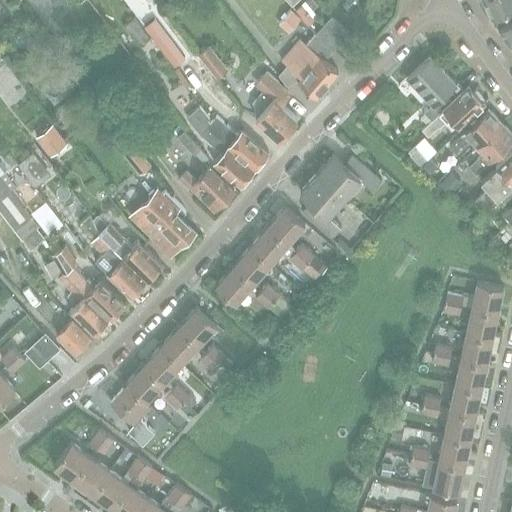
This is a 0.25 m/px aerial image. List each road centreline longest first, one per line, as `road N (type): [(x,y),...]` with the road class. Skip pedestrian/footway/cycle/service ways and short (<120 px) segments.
road 1 (residential): [(0,453),(175,292),(331,112),(445,0)]
road 2 (residential): [(511,372),(484,511)]
